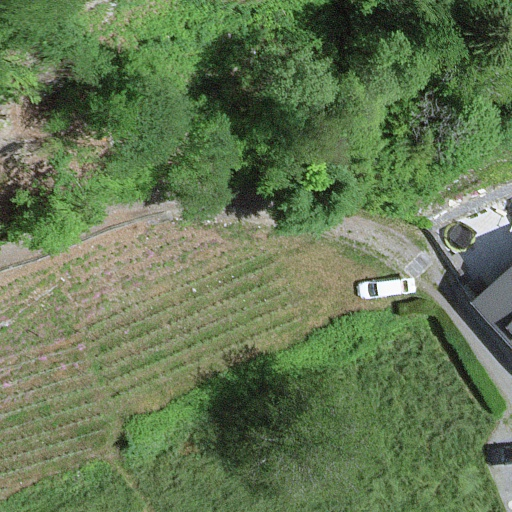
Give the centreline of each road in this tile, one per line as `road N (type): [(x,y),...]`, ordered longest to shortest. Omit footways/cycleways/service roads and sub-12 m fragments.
road 1 (track): [(349,223),(245,188),(110,204),(0,229)]
road 2 (unclassified): [(511,379),(418,265),(349,223)]
